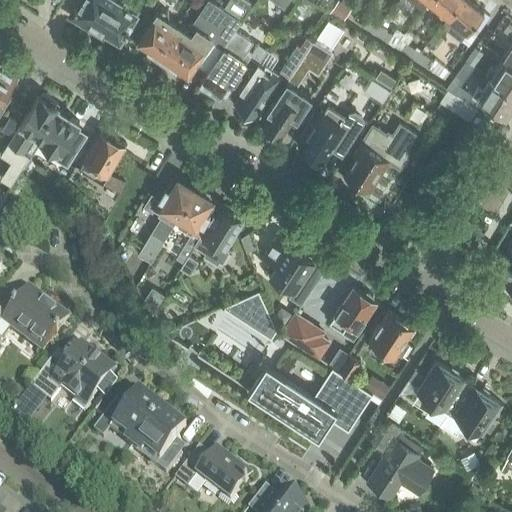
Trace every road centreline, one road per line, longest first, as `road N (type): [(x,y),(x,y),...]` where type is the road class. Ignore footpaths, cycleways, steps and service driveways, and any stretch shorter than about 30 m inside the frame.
road 1 (residential): [(435,294),(0,23)]
road 2 (residential): [(0,240),(58,269),(127,351),(359,511)]
road 3 (residential): [(511,169),(435,294)]
